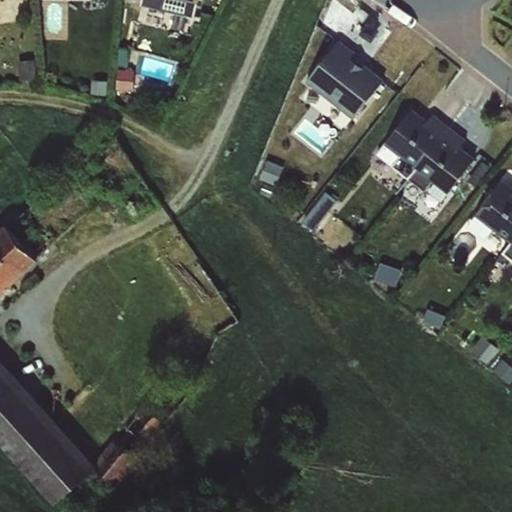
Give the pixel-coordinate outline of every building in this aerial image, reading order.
[(206,0),(163,0),(205,9),(206,0)] [(203,28),(178,22),(174,39),(199,45),(203,28)] [(341,48),(308,92),(354,126),(387,82),(341,48)] [(479,164),(464,153),(470,146),(435,120),(430,127),(416,116),(389,150),(403,161),(395,170),(429,197),(437,187),(452,199),(479,164)] [(503,188),(478,221),(511,245),(511,250),(506,259),(511,263),(511,189),(509,187),(506,191),(503,188)] [(9,227),(0,235),(0,445),(58,510),(100,473),(0,359),(0,302),(43,265),(9,227)] [(486,341),(474,357),(491,371),(503,355),(486,341)] [(511,363),(509,361),(495,377),(511,391),(511,390),(511,363)]
